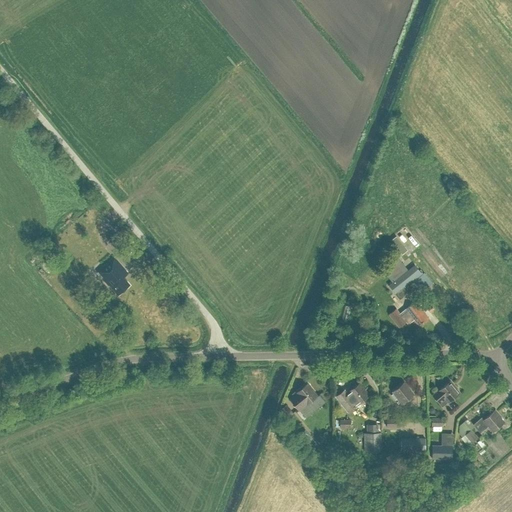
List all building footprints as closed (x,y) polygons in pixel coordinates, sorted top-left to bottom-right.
[(403,226),(395,232),(408,249),(416,243),(403,226)] [(390,241),(402,255),(407,250),(396,236),(390,241)] [(123,257),(131,250),(132,250),(124,241),(123,241),(115,248),(123,257)] [(104,268),(99,272),(104,277),(102,278),(109,285),(110,284),(119,294),(121,292),(128,285),(122,278),(126,274),(127,273),(114,258),(112,259),(103,267),(104,268)] [(414,264),(389,285),(395,293),(394,294),(399,300),(409,292),(404,286),(412,280),(422,292),(433,283),(424,272),(422,274),(421,272),(414,264)] [(336,315),(344,300),(333,294),(324,309),(336,315)] [(399,327),(406,322),(408,324),(413,320),(418,327),(429,319),(415,301),(400,313),(396,308),(389,314),(399,327)] [(197,379),(198,389),(208,389),(207,379),(197,379)] [(449,403),(460,394),(449,381),(438,390),(438,391),(432,396),(439,403),(445,398),(449,403)] [(352,398),(357,404),(369,395),(359,382),(347,391),(349,393),(346,395),(350,400),(352,398)] [(401,404),(413,394),(403,382),(391,392),(401,404)] [(288,399),(296,408),(298,411),(306,405),(317,396),(318,395),(317,394),(308,383),(296,392),(297,392),(296,393),(293,395),(290,398),(288,399)] [(393,396),(388,401),(394,407),(399,402),(393,396)] [(279,410),(281,412),(286,418),(292,413),(285,405),(279,410)] [(505,422),(495,409),(483,419),(482,417),(473,424),(480,433),(488,426),(493,432),(505,422)] [(442,426),(442,418),(432,418),(432,426),(442,426)] [(340,420),(341,428),(350,428),(350,420),(340,420)] [(364,433),(363,433),(364,452),(365,452),(381,451),(380,433),(378,433),(378,424),(366,424),(366,433),(364,433)] [(319,446),(305,429),(298,435),(312,452),(319,446)] [(464,435),(471,443),(478,437),(471,429),(464,435)] [(401,438),(401,450),(425,450),(425,438),(401,438)] [(452,459),(452,445),(441,445),(432,445),(431,459),(452,459)]
